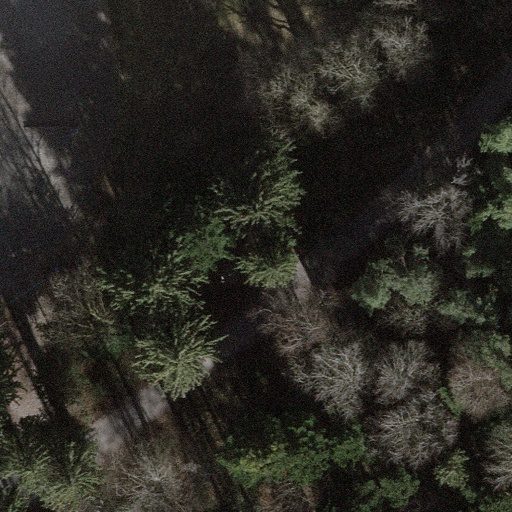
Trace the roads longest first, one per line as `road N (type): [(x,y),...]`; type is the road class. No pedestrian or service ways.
road 1 (track): [(13,511),(221,356),(511,93)]
road 2 (unknown): [(0,284),(73,207),(103,125),(103,38),(90,0)]
road 3 (unknown): [(49,480),(17,274)]
